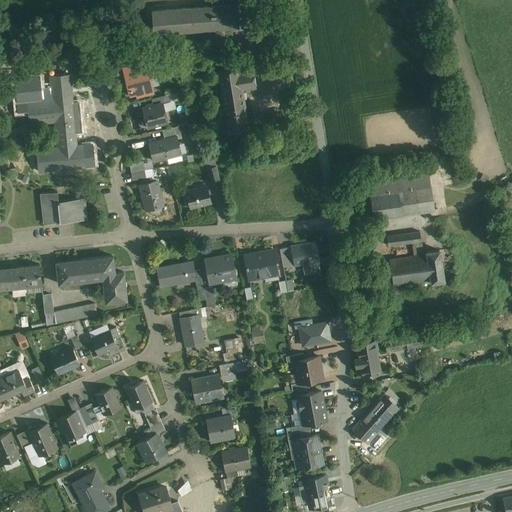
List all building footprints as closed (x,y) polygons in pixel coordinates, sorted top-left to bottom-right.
[(237,4),(151,11),(153,32),(213,27),(220,71),(218,71),(228,132),(249,129),(243,90),(256,88),(253,69),(239,71),(239,68),(238,68),(231,26),(239,25),(237,4)] [(144,64),(135,66),(137,72),(146,70),(144,64)] [(137,72),(126,75),(131,92),(140,90),(142,95),(153,93),(147,70),(146,70),(137,72)] [(169,94),(151,99),(153,105),(162,103),(163,103),(171,101),(169,94)] [(72,95),(53,97),(53,100),(40,101),(39,98),(27,99),(30,124),(55,121),(58,148),(37,150),(39,171),(86,166),(84,145),(76,146),(72,103),(73,103),(72,95)] [(153,105),(143,108),(148,127),(167,122),(163,103),(162,103),(153,105)] [(174,127),(162,130),(165,140),(176,137),(174,127)] [(307,136),(250,146),(251,150),(308,141),(307,136)] [(165,140),(149,143),(154,161),(181,154),(176,137),(165,140)] [(143,161),(130,163),(132,172),(144,170),(143,161)] [(217,165),(207,168),(211,184),(221,181),(217,165)] [(427,168),(367,177),(370,196),(399,191),(422,188),(430,187),(427,168)] [(144,170),(132,172),(133,180),(145,177),(144,170)] [(157,181),(140,185),(146,209),(163,205),(157,181)] [(207,186),(186,191),(190,207),(211,201),(207,186)] [(430,187),(422,188),(425,211),(433,210),(430,187)] [(422,188),(399,191),(402,214),(425,211),(422,188)] [(84,198),(59,201),(57,191),(41,193),(44,223),(60,221),(60,222),(86,219),(84,198)] [(399,191),(370,196),(374,219),(402,214),(399,191)] [(420,231),(388,235),(389,245),(413,242),(418,241),(422,241),(420,231)] [(315,241),(292,246),(295,264),(307,262),(308,271),(312,270),(312,271),(314,271),(314,270),(319,269),(318,262),(317,260),(319,259),(315,241)] [(274,249),(244,255),(249,279),(278,273),(274,249)] [(415,255),(390,258),(394,285),(431,279),(431,281),(444,279),(440,249),(427,251),(427,253),(423,254),(420,254),(415,255)] [(232,253),(205,259),(209,283),(236,277),(232,253)] [(115,273),(113,256),(56,262),(59,283),(103,278),(106,302),(127,300),(124,272),(115,273)] [(192,261),(157,268),(161,286),(195,279),(196,279),(194,270),(192,261)] [(39,264),(25,266),(25,265),(24,266),(27,286),(27,285),(41,284),(41,285),(42,285),(40,264),(39,264)] [(24,266),(10,268),(10,267),(12,288),(12,287),(26,286),(27,286),(24,266)] [(9,268),(0,268),(0,288),(11,287),(11,288),(12,288),(10,267),(9,267),(9,268)] [(200,269),(194,270),(196,279),(195,279),(196,284),(203,283),(200,269)] [(286,279),(279,281),(281,292),(288,291),(286,279)] [(212,286),(204,288),(207,306),(215,305),(212,286)] [(251,286),(244,287),(247,299),(254,298),(251,286)] [(95,303),(54,311),(55,323),(98,314),(95,303)] [(191,309),(179,312),(180,318),(192,315),(191,309)] [(192,315),(180,318),(185,345),(204,342),(199,314),(192,315)] [(300,327),(303,345),(331,340),(328,322),(300,327)] [(116,327),(109,330),(110,330),(115,340),(121,337),(116,327)] [(23,348),(32,345),(24,329),(16,333),(23,348)] [(110,330),(92,338),(92,337),(91,337),(99,355),(99,354),(109,350),(112,355),(112,354),(118,351),(119,352),(120,352),(115,340),(110,330)] [(423,332),(385,339),(387,351),(425,344),(423,332)] [(77,335),(71,338),(76,348),(82,345),(77,335)] [(121,337),(115,340),(120,352),(126,349),(121,337)] [(374,341),(357,344),(363,375),(379,372),(374,341)] [(72,347),(51,356),(58,373),(80,364),(72,347)] [(304,353),(286,356),(287,362),(294,361),(305,358),(304,353)] [(305,358),(294,361),(296,372),(321,367),(319,356),(305,358)] [(35,367),(39,383),(45,382),(41,366),(35,367)] [(234,366),(220,368),(221,376),(235,373),(234,366)] [(321,367),(296,372),(298,382),(298,383),(309,381),(323,378),(321,367)] [(18,370),(1,378),(9,397),(8,394),(21,389),(24,395),(24,394),(34,389),(34,390),(35,390),(29,378),(24,380),(19,369),(18,369),(18,370)] [(219,375),(192,380),(196,401),(223,396),(219,375)] [(1,378),(0,378),(0,398),(8,395),(9,397),(1,378)] [(144,380),(126,388),(126,389),(127,388),(132,399),(131,399),(135,408),(153,401),(152,400),(151,401),(143,381),(144,381),(144,380)] [(309,381),(298,383),(298,382),(291,383),(292,390),(310,386),(309,381)] [(112,387),(95,395),(96,395),(100,405),(103,410),(104,414),(103,414),(104,414),(121,407),(121,406),(120,407),(112,388),(113,387),(112,387)] [(399,398),(388,388),(384,393),(395,403),(399,398)] [(321,390),(298,395),(301,412),(325,408),(321,390)] [(384,393),(369,411),(383,424),(399,407),(395,403),(384,393)] [(93,408),(91,404),(86,406),(93,422),(99,420),(96,413),(93,408)] [(235,405),(221,408),(223,416),(230,415),(237,415),(235,405)] [(93,422),(86,406),(80,409),(87,425),(93,422)] [(325,408),(301,412),(303,424),(309,423),(327,420),(325,408)] [(156,409),(145,414),(151,427),(161,421),(156,409)] [(76,410),(58,419),(59,419),(61,423),(60,424),(62,430),(63,430),(67,439),(66,439),(67,440),(86,432),(85,431),(84,431),(76,412),(76,411),(76,410)] [(383,424),(369,411),(352,429),(367,443),(383,424)] [(223,416),(208,419),(211,440),(234,436),(234,435),(233,435),(231,427),(232,427),(230,415),(223,416)] [(47,423),(29,431),(34,443),(33,443),(34,443),(39,456),(58,447),(57,447),(47,424),(48,424),(47,423)] [(162,423),(151,429),(154,435),(156,434),(165,429),(162,423)] [(303,424),(291,426),(292,432),(300,431),(310,429),(309,423),(303,424)] [(29,431),(24,434),(29,446),(34,443),(33,443),(34,443),(29,431)] [(292,432),(287,433),(288,439),(293,439),(293,438),(301,437),(300,431),(292,432)] [(10,432),(0,436),(0,460),(1,464),(20,455),(19,455),(9,433),(10,433),(10,432)] [(24,434),(17,436),(22,448),(29,446),(24,434)] [(154,435),(140,442),(149,460),(147,461),(148,462),(166,452),(166,451),(165,452),(156,434),(154,435)] [(301,437),(293,438),(293,439),(299,468),(323,463),(318,434),(301,437)] [(247,446),(222,451),(226,472),(237,469),(251,467),(247,446)] [(95,472),(74,483),(88,511),(100,511),(104,510),(109,508),(102,493),(100,494),(98,489),(103,486),(95,472)] [(326,475),(304,479),(305,485),(299,486),(301,495),(329,489),(326,475)] [(165,486),(139,494),(145,511),(159,511),(172,508),(171,503),(165,486)] [(51,487),(35,495),(43,511),(54,511),(61,509),(51,487)] [(329,489),(301,495),(303,504),(309,502),(310,508),(331,503),(329,489)] [(511,511),(511,495),(502,498),(505,511),(511,511)] [(183,511),(178,500),(171,503),(172,508),(173,511),(183,511)]
